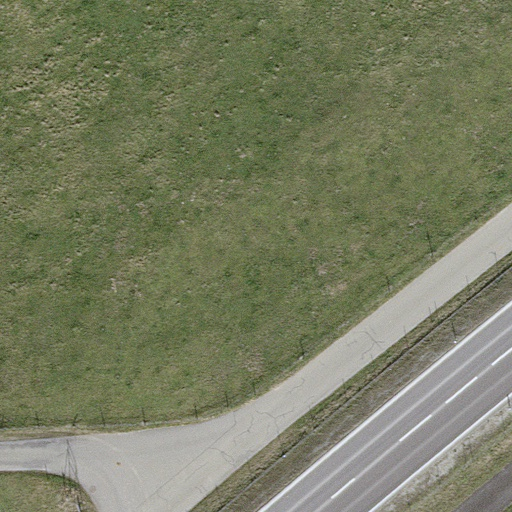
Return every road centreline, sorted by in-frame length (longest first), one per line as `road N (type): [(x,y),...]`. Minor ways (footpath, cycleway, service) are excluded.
road 1 (unclassified): [(511,223),(202,464),(0,466)]
road 2 (primary): [(335,511),(511,366)]
